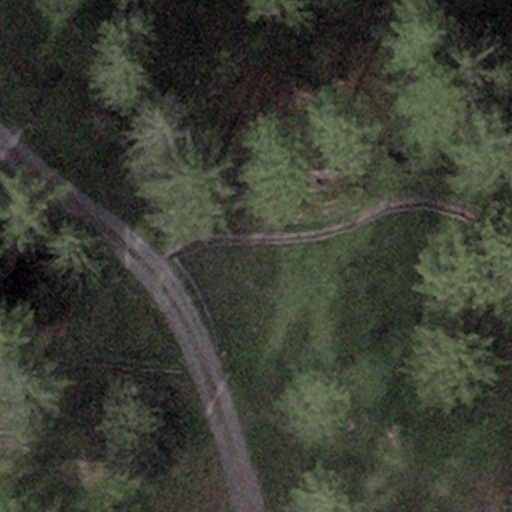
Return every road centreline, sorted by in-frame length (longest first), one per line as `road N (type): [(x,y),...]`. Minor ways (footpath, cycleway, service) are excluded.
road 1 (track): [(267,511),(233,415),(110,241),(0,127)]
road 2 (track): [(233,415),(511,507)]
